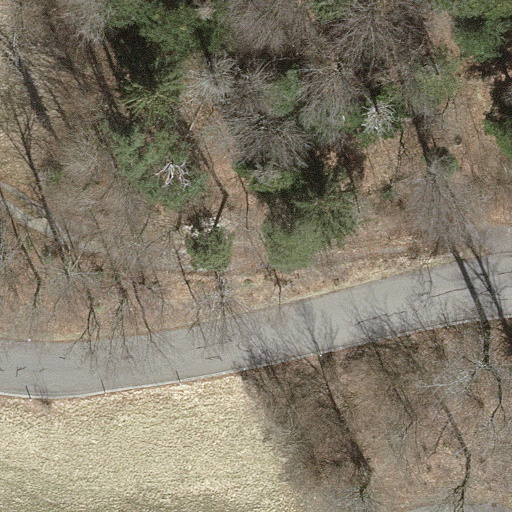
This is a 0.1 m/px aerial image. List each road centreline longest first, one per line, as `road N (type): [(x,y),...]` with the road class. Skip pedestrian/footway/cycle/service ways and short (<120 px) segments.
road 1 (track): [(511,244),(504,235),(335,253),(118,251),(0,211)]
road 2 (tertiary): [(0,363),(164,356),(511,284)]
